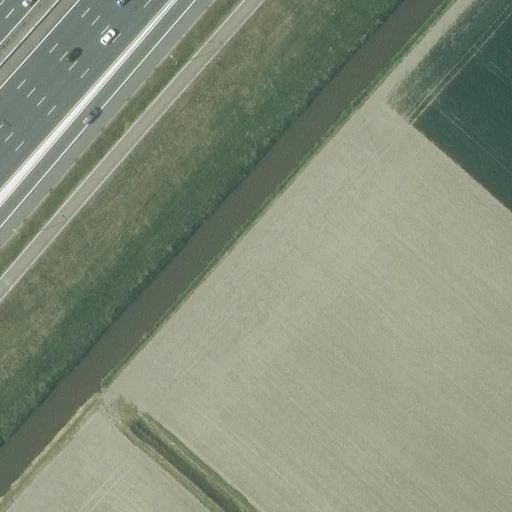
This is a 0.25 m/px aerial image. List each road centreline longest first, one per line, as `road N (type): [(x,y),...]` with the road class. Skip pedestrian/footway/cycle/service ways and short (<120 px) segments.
road 1 (motorway): [(0,201),(147,0)]
road 2 (motorway): [(0,137),(122,0)]
